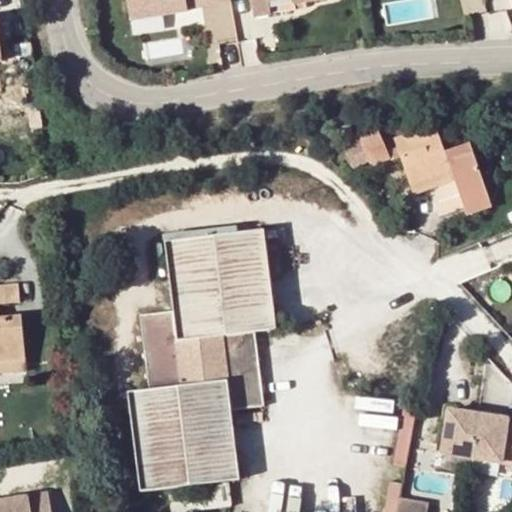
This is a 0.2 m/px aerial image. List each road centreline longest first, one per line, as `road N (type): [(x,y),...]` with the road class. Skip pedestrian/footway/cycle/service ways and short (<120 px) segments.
road 1 (residential): [(511,362),(336,183),(286,157),(52,189),(0,188)]
road 2 (residential): [(511,57),(120,97),(73,71),(64,0)]
